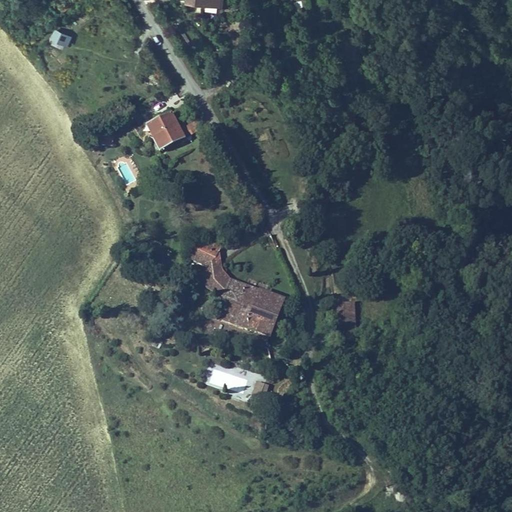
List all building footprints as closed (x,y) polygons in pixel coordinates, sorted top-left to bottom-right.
[(186,0),(186,4),(204,6),(204,11),(218,12),(218,6),(234,8),(234,0),(186,0)] [(52,29),(50,41),(68,44),(70,32),(52,29)] [(354,30),(341,35),(347,54),(360,50),(354,30)] [(162,160),(188,146),(182,135),(173,118),(147,131),(162,160)] [(203,138),(198,127),(182,135),(188,146),(203,138)] [(99,146),(112,146),(112,136),(100,135),(99,146)] [(192,253),(207,262),(209,263),(215,261),(217,256),(221,250),(212,244),(210,247),(199,241),(192,253)] [(229,281),(217,256),(215,261),(209,263),(207,262),(201,273),(209,289),(222,295),(229,281)] [(282,309),(229,281),(222,295),(210,318),(247,338),(262,346),(282,309)] [(337,302),(336,332),(353,333),(354,302),(337,302)] [(262,346),(247,338),(241,348),(257,356),(262,346)] [(213,378),(209,385),(229,396),(232,389),(213,378)] [(255,382),(248,401),(261,405),(267,386),(255,382)]
